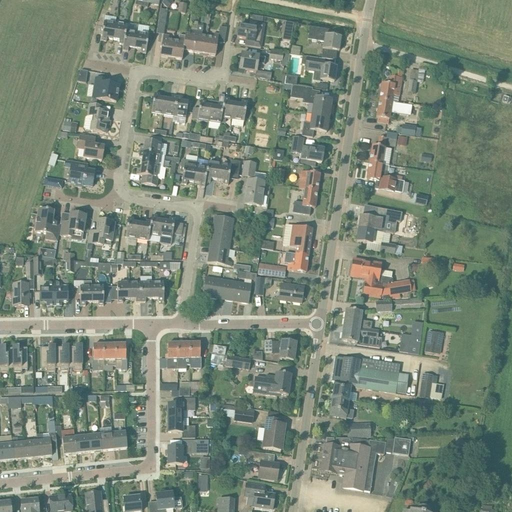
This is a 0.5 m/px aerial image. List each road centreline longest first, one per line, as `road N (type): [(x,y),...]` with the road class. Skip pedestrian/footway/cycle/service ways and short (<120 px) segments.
road 1 (tertiary): [(320,323),(372,0)]
road 2 (residential): [(0,483),(149,469),(150,324)]
road 3 (residential): [(179,324),(195,211),(128,199),(118,190)]
road 4 (tertiary): [(291,511),(320,323)]
road 5 (residential): [(0,326),(150,324)]
road 6 (residential): [(179,324),(320,323)]
road 7 (residential): [(118,190),(136,72)]
